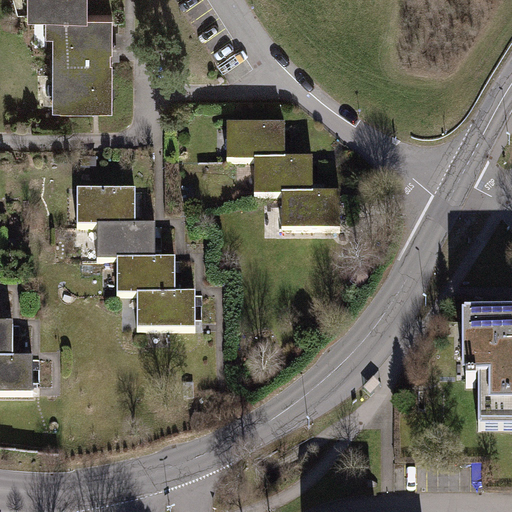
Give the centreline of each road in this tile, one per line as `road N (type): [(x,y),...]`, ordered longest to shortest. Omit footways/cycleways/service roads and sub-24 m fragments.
road 1 (tertiary): [(453,197),(400,291),(341,366),(267,423),(157,471)]
road 2 (residential): [(232,0),(297,91),(453,197)]
road 3 (tertiary): [(157,471),(93,487),(0,489)]
